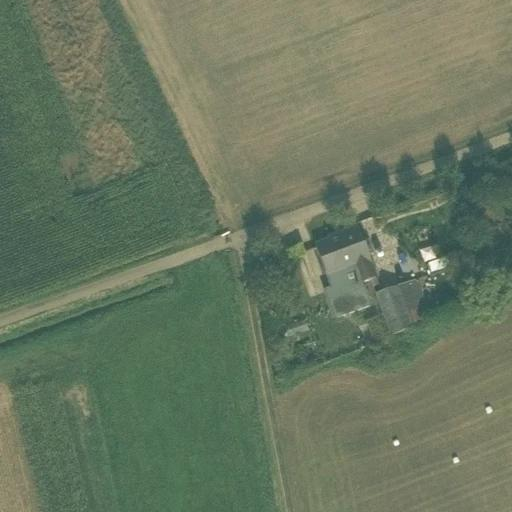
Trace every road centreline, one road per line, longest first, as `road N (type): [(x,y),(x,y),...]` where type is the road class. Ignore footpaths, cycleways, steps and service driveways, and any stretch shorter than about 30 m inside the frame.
road 1 (unclassified): [(0,316),(240,239),(511,136)]
road 2 (track): [(240,239),(291,511)]
